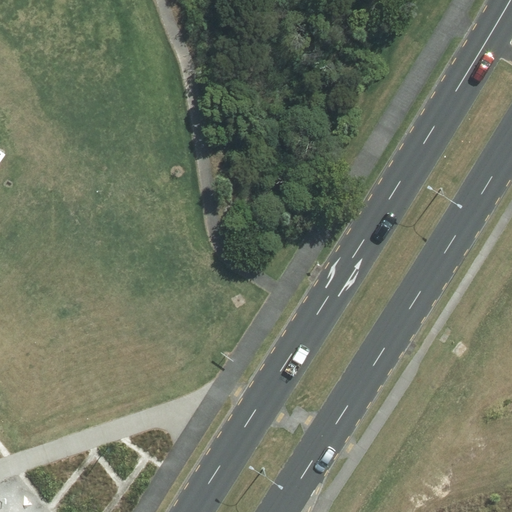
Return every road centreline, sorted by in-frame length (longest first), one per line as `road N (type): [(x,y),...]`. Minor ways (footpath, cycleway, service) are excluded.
road 1 (secondary): [(190,511),(509,0)]
road 2 (secondary): [(511,146),(280,511)]
